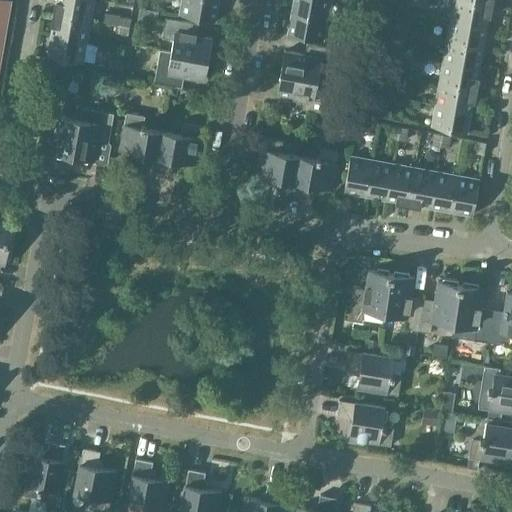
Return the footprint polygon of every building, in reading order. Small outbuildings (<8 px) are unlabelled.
[(0,0),(0,183),(8,185),(13,156),(7,156),(11,126),(0,124),(0,61),(10,0),(0,0)] [(56,2),(54,14),(90,20),(94,0),(57,0),(57,2),(56,2)] [(218,0),(182,0),(179,15),(215,21),(218,0)] [(293,0),(292,12),(327,19),(330,0),(293,0)] [(464,0),(454,0),(451,20),(486,26),(488,16),(489,16),(491,5),(464,0)] [(140,6),(137,19),(155,23),(158,10),(140,6)] [(327,19),(292,12),(288,34),(323,41),(327,19)] [(53,25),(51,35),(87,41),(90,20),(54,14),(52,25),(53,25)] [(119,16),(119,23),(129,24),(131,18),(119,16)] [(174,40),(172,53),(208,59),(212,38),(197,35),(199,25),(166,19),(162,38),(174,40)] [(378,19),(376,27),(387,29),(389,21),(378,19)] [(451,20),(447,41),(482,47),(486,26),(451,20)] [(396,21),(394,29),(407,32),(408,24),(396,21)] [(129,24),(119,23),(117,33),(128,34),(129,24)] [(387,29),(376,27),(375,35),(385,37),(387,29)] [(407,32),(394,29),(392,38),(404,41),(407,32)] [(87,41),(51,35),(47,57),(83,63),(87,41)] [(447,41),(443,62),(479,68),(482,47),(447,41)] [(285,51),(281,72),(317,79),(321,59),(333,61),(335,49),(307,44),(305,55),(285,51)] [(208,59),(172,53),(160,51),(154,83),(182,88),(184,77),(204,81),(208,59)] [(110,66),(122,69),(123,61),(112,59),(110,66)] [(443,62),(439,83),(476,90),(478,78),(477,78),(479,68),(443,62)] [(43,63),(40,83),(55,85),(58,65),(43,63)] [(388,65),(387,73),(398,75),(399,67),(388,65)] [(317,79),(281,72),(277,94),(297,97),(295,108),(323,113),(325,101),(314,99),(317,79)] [(398,75),(387,73),(385,82),(396,84),(398,75)] [(439,83),(436,104),(471,111),(473,101),(474,101),(476,90),(439,83)] [(178,88),(170,86),(169,94),(177,95),(178,88)] [(375,102),(377,90),(365,88),(363,100),(375,102)] [(52,153),(73,157),(80,120),(59,116),(62,105),(49,102),(44,130),(55,133),(52,153)] [(471,111),(436,104),(432,126),(467,133),(471,111)] [(80,120),(73,157),(94,160),(98,140),(109,142),(114,114),(81,108),(80,120)] [(380,108),(379,117),(390,119),(391,109),(380,108)] [(139,169),(155,171),(162,132),(142,128),(144,116),(126,113),(119,151),(141,155),(139,169)] [(365,121),(356,119),(354,131),(363,132),(365,121)] [(162,132),(155,171),(170,174),(173,160),(195,164),(201,127),(183,123),(181,135),(162,132)] [(390,137),(398,138),(400,126),(392,125),(390,137)] [(400,126),(398,138),(406,140),(409,128),(400,126)] [(432,145),(440,146),(442,134),(435,132),(432,145)] [(442,134),(440,146),(448,148),(451,136),(442,134)] [(276,193),(292,196),(299,157),(280,153),(282,141),(264,138),(257,176),(279,180),(276,193)] [(475,152),(484,153),(486,142),(477,140),(475,152)] [(299,157),(292,196),(308,199),(310,185),(332,189),(339,152),(321,148),(319,160),(299,157)] [(344,191),(366,195),(372,160),(350,156),(344,191)] [(366,195),(387,199),(394,164),(372,160),(366,195)] [(396,202),(408,204),(415,168),(394,164),(387,199),(397,201),(396,202)] [(420,205),(430,207),(436,172),(415,168),(408,204),(420,207),(420,205)] [(430,207),(451,211),(457,175),(436,172),(430,207)] [(457,175),(451,211),(473,215),(479,179),(457,175)] [(0,240),(9,242),(14,220),(0,217),(0,240)] [(9,242),(0,240),(0,263),(5,264),(9,242)] [(363,311),(385,314),(391,274),(369,270),(365,294),(352,292),(348,320),(362,322),(363,311)] [(404,329),(417,331),(422,303),(410,301),(414,277),(391,274),(385,314),(406,317),(404,329)] [(432,321),(454,325),(460,285),(438,281),(434,305),(422,303),(417,331),(431,333),(432,321)] [(473,340),(486,342),(491,314),(479,312),(483,288),(460,285),(454,325),(475,328),(473,340)] [(510,334),(511,334),(511,292),(507,292),(503,316),(491,314),(486,342),(500,344),(500,340),(508,341),(510,334)] [(365,346),(376,348),(377,341),(366,339),(365,346)] [(405,352),(412,353),(414,345),(406,344),(405,352)] [(432,355),(445,357),(447,346),(434,344),(432,355)] [(357,389),(398,396),(401,378),(393,377),(394,374),(390,374),(392,357),(347,350),(344,367),(360,370),(357,389)] [(511,371),(485,366),(484,370),(483,369),(477,408),(511,413),(511,371)] [(451,412),(454,394),(444,392),(441,411),(451,412)] [(349,439),(391,446),(393,428),(386,427),(386,424),(382,424),(385,407),(339,401),(336,417),(352,420),(349,439)] [(439,411),(428,409),(426,422),(437,424),(439,411)] [(511,421),(487,418),(484,440),(480,439),(479,441),(471,440),(469,458),(510,465),(511,452),(511,421)] [(27,454),(19,495),(20,495),(20,494),(36,497),(36,498),(45,500),(44,508),(48,509),(49,509),(49,510),(54,511),(54,510),(61,511),(63,504),(70,470),(62,468),(66,445),(49,442),(46,458),(27,454)] [(90,509),(104,511),(108,511),(116,472),(97,468),(100,452),(83,449),(74,494),(90,497),(89,501),(92,501),(90,509)] [(144,511),(163,511),(169,482),(150,478),(153,462),(136,459),(126,504),(143,507),(142,511),(145,511),(144,511)] [(217,511),(222,492),(202,488),(205,473),(189,469),(179,511),(217,511)] [(280,511),(284,488),(268,485),(264,501),(245,497),(242,511),(280,511)] [(334,511),(337,498),(320,495),(317,511),(298,507),(296,511),(334,511)] [(369,511),(371,505),(354,502),(352,511),(369,511)]
